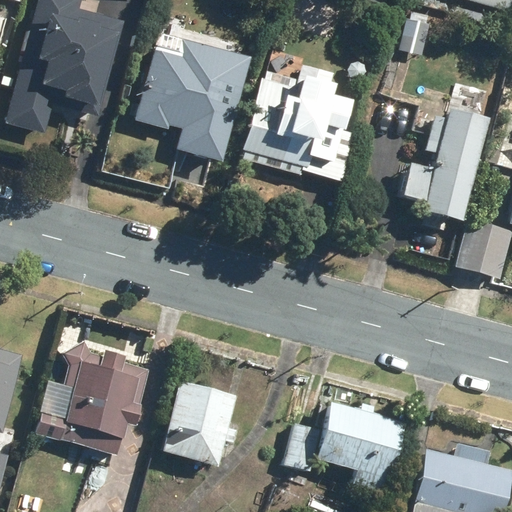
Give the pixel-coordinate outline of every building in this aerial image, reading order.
[(81,0),(38,0),(5,124),(45,134),(53,105),(100,117),(125,20),(80,8),(81,0)] [(511,0),(465,0),(511,12),(511,0)] [(427,22),(405,17),(398,50),(419,54),(427,22)] [(178,49),(155,43),(135,122),(169,131),(170,126),(194,132),(201,106),(205,107),(218,53),(180,44),(178,49)] [(298,79),(265,70),(244,147),(241,158),(303,175),(304,171),(345,182),(364,103),(333,94),(335,84),(330,82),(332,74),(302,65),(298,79)] [(446,215),(462,220),(490,119),(471,113),(450,108),(447,119),(436,116),(427,150),(437,153),(433,169),(411,163),(403,195),(426,202),(423,211),(446,215)] [(498,278),(511,233),(474,222),(461,267),(498,278)] [(149,351),(57,330),(32,435),(125,457),(149,351)] [(21,356),(0,349),(0,433),(2,434),(21,356)] [(179,380),(160,451),(218,466),(237,396),(179,380)] [(399,446),(403,420),(371,412),(373,405),(362,402),(361,407),(332,399),(316,458),(353,468),(349,482),(384,492),(399,446)] [(457,442),(454,454),(424,447),(421,473),(413,499),(410,511),(501,511),(507,495),(510,468),(486,462),(489,450),(457,442)]
